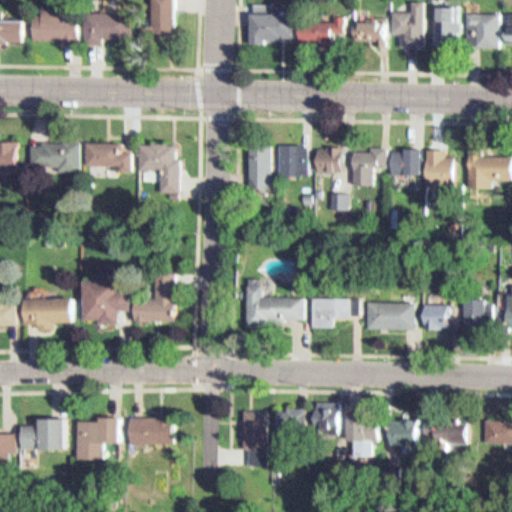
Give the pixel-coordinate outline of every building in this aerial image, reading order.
[(159,0),(179,0),(179,32),(159,32),(159,0)] [(398,9),(415,9),(415,0),(427,0),(428,46),(409,45),(409,31),(398,31),(398,9)] [(442,6),(460,6),(460,23),(467,23),(466,46),(442,46),(442,6)] [(41,37),(41,19),(49,19),(49,7),(60,7),(60,19),(83,19),(83,43),(68,43),(69,37),(41,37)] [(255,40),(255,12),(286,12),(286,10),(293,10),(293,13),(297,13),(297,34),(288,34),(288,37),(268,37),(268,40),(255,40)] [(480,48),(480,22),(474,21),(474,11),(503,11),(503,48),(480,48)] [(94,41),(94,12),(128,12),(128,35),(107,35),(107,41),(94,41)] [(305,18),(339,18),(339,15),(350,15),(350,31),(338,30),(338,51),(305,51),(305,18)] [(360,18),(391,18),(391,43),(379,43),(379,52),(366,52),(366,43),(360,43),(360,18)] [(0,19),(28,19),(28,42),(0,41),(0,19)] [(83,170),(64,170),(64,164),(50,164),(50,159),(38,159),(38,144),(50,145),(50,141),(64,142),(64,136),(84,136),(83,170)] [(253,183),(253,140),(275,140),(274,183),(253,183)] [(0,141),(22,141),(22,166),(0,165),(0,141)] [(92,141),(123,141),(123,152),(135,152),(135,169),(121,169),(122,165),(92,165),(92,141)] [(145,143),(178,143),(178,159),(182,159),(182,190),(164,190),(165,167),(145,167),(145,143)] [(282,143),(310,143),(310,174),(282,174),(282,143)] [(356,184),(356,151),(377,151),(377,145),(390,146),(389,165),(375,165),(375,184),(356,184)] [(423,172),(396,172),(396,150),(408,150),(408,146),(423,146),(423,172)] [(320,147),(346,147),(345,171),(320,171),(320,147)] [(431,148),(447,148),(447,155),(458,155),(458,175),(447,174),(447,186),(431,186),(431,148)] [(472,148),(487,148),(487,154),(511,154),(511,179),(494,179),(494,187),(471,187),(472,148)] [(335,191),(352,191),(352,210),(335,210),(335,191)] [(140,300),(161,300),(161,272),(178,272),(177,319),(140,319),(140,300)] [(87,280),(122,280),(122,292),(132,293),(132,308),(122,308),(122,323),(104,322),(104,318),(87,318),(87,280)] [(305,295),(304,320),(266,320),(266,328),(249,327),(250,282),(268,282),(268,295),(305,295)] [(470,296),(487,296),(487,306),(498,306),(497,329),(469,328),(470,296)] [(317,297),(355,297),(354,314),(336,314),(336,326),(317,325),(317,297)] [(30,298),(74,298),(73,324),(57,324),(57,328),(43,327),(44,324),(30,324),(30,298)] [(0,299),(13,299),(13,307),(22,307),(22,322),(13,321),(13,327),(0,327),(0,299)] [(372,300),(417,300),(417,330),(372,329),(372,300)] [(428,302),(454,302),(454,326),(428,326),(428,302)] [(319,399),(344,400),(344,436),(319,435),(319,399)] [(283,446),(305,446),(305,426),(313,426),(313,408),(283,408),(283,446)] [(270,409),(269,464),(253,464),(253,447),(248,447),(248,409),(270,409)] [(353,413),(381,413),(380,456),(353,456),(353,413)] [(136,415),(177,415),(176,444),(136,444),(136,415)] [(395,416),(422,416),(422,442),(394,442),(395,416)] [(85,421),(105,421),(105,417),(126,418),(126,440),(107,440),(107,459),(84,459),(85,421)] [(72,418),(71,450),(45,450),(46,445),(28,445),(28,425),(46,426),(46,418),(72,418)] [(488,439),(488,420),(511,420),(511,451),(508,451),(508,439),(488,439)] [(470,422),(470,441),(452,441),(452,452),(429,451),(430,421),(470,422)] [(0,432),(19,432),(19,453),(7,453),(6,465),(0,465),(0,432)]
